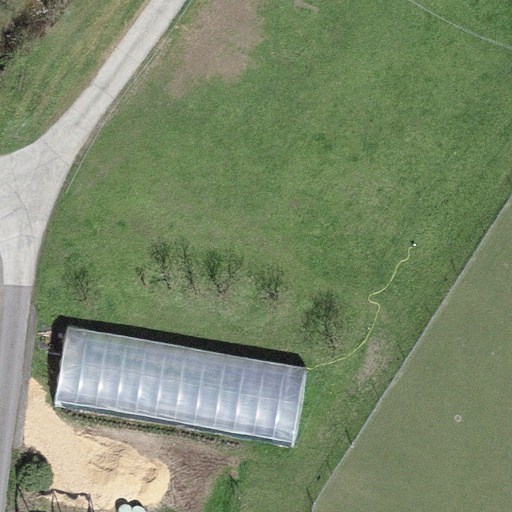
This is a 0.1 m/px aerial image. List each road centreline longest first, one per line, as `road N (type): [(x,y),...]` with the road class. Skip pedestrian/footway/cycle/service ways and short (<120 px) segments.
road 1 (unclassified): [(0,440),(27,256),(65,121)]
road 2 (unclassified): [(176,0),(65,121)]
